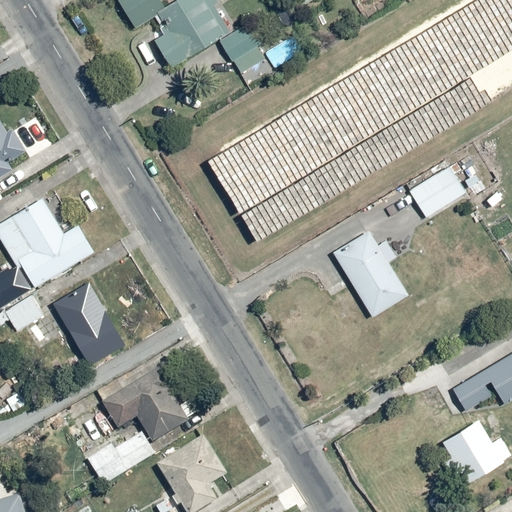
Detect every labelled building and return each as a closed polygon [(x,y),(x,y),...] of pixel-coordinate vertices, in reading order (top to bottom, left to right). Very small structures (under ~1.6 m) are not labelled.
[(165,65),(216,36),(239,75),(266,59),(243,20),(228,29),(212,2),(215,0),(165,0),(154,7),(166,28),(148,38),(165,65)] [(11,134),(0,115),(0,177),(15,169),(12,163),(29,154),(15,131),(11,134)] [(477,188),(461,162),(414,190),(431,217),(477,188)] [(67,234),(47,199),(0,226),(0,232),(19,265),(23,263),(37,287),(98,252),(83,226),(67,234)] [(373,231),(337,252),(375,317),(411,295),(391,262),(400,257),(389,240),(382,244),(373,231)] [(130,345),(92,282),(56,304),(94,367),(130,345)] [(45,313),(33,294),(6,311),(18,330),(45,313)] [(511,355),(457,389),(469,408),(493,394),(487,384),(492,381),(506,404),(511,399),(511,355)] [(162,368),(104,403),(119,427),(145,411),(162,439),(171,433),(193,420),(162,368)] [(25,387),(7,398),(17,414),(35,402),(25,387)] [(505,460),(480,419),(446,439),(470,481),(505,460)] [(158,454),(143,430),(120,444),(91,462),(106,486),(158,454)] [(230,475),(205,435),(158,464),(186,511),(197,511),(220,499),(212,485),(230,475)] [(36,511),(31,492),(0,501),(0,511),(36,511)]
